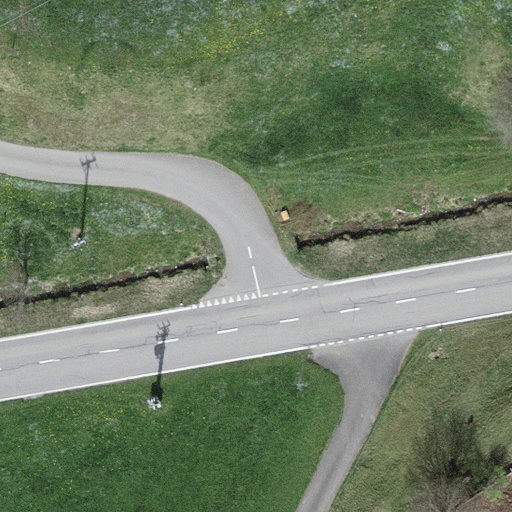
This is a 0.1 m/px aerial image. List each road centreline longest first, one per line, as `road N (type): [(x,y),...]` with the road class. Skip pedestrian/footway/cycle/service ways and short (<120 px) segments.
road 1 (secondary): [(0,368),(511,281)]
road 2 (track): [(263,327),(244,237),(213,194),(149,174),(0,154)]
